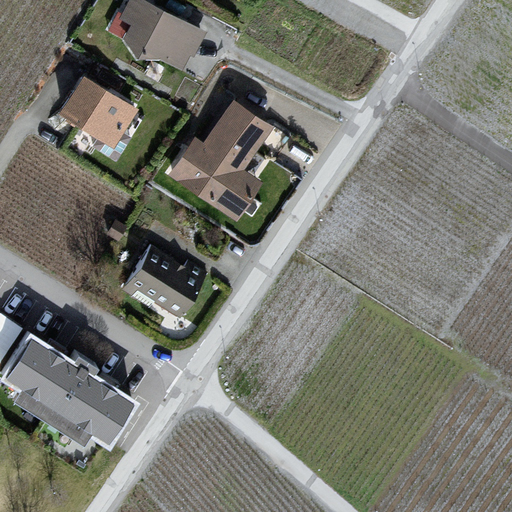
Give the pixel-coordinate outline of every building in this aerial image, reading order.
[(151,0),(132,0),(121,18),(131,24),(124,34),(142,55),(194,58),(207,30),(151,0)] [(87,73),(63,112),(114,148),(142,108),(87,73)] [(197,136),(170,173),(240,221),(261,184),(248,173),(276,125),(237,98),(205,144),(197,136)] [(150,249),(123,295),(182,327),(207,282),(150,249)] [(0,352),(20,317),(0,306),(0,352)] [(34,329),(5,374),(111,446),(141,398),(34,329)]
